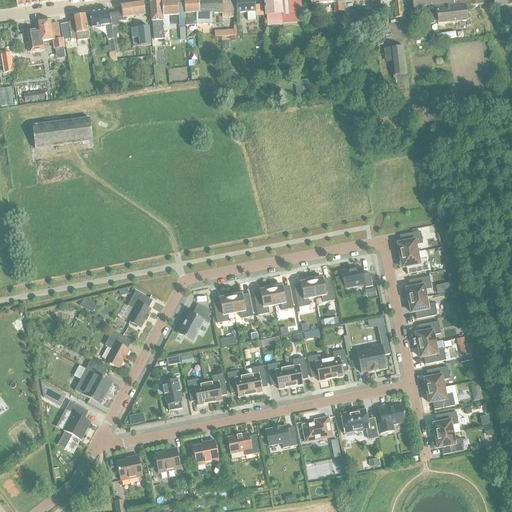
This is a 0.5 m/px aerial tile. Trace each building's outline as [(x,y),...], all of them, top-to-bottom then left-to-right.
[(182,0),(177,0),(161,1),(164,34),(167,33),(169,29),(169,16),(178,15),(179,26),(186,26),(182,0)] [(197,0),(182,0),(186,26),(196,25),(195,13),(198,13),(197,0)] [(197,0),(198,13),(195,13),(196,25),(197,25),(197,24),(212,24),(211,13),(222,13),(222,18),(237,18),(236,14),(236,0),(223,0),(197,0)] [(254,0),(235,0),(236,0),(236,14),(248,13),(249,21),(251,21),(256,20),(256,17),(263,16),(262,5),(255,5),(254,0)] [(272,0),(265,1),(266,16),(267,26),(283,25),(282,16),(289,16),(287,0),(272,0)] [(310,0),(311,4),(330,2),(330,3),(333,3),(334,11),(341,11),(341,2),(342,2),(341,0),(310,0)] [(411,0),(413,8),(429,7),(431,6),(430,0),(411,0)] [(430,0),(431,6),(429,7),(429,11),(425,11),(427,26),(434,25),(433,23),(437,22),(437,25),(467,22),(465,7),(483,5),(482,0),(430,0)] [(493,0),(495,8),(497,8),(498,13),(508,11),(505,0),(493,0)] [(164,34),(161,1),(150,2),(151,21),(152,21),(154,40),(163,39),(163,34),(164,34)] [(394,2),(395,18),(403,17),(401,1),(394,2)] [(122,12),(109,14),(115,52),(116,53),(119,53),(116,34),(120,34),(119,27),(118,22),(126,21),(126,17),(145,14),(143,3),(121,6),(122,12)] [(115,52),(109,14),(109,10),(89,14),(91,28),(105,26),(110,53),(109,54),(110,55),(110,58),(111,59),(112,60),(113,61),(114,61),(116,61),(117,61),(116,53),(115,52)] [(61,25),(63,40),(65,40),(70,39),(70,40),(77,39),(77,41),(90,39),(86,16),(86,15),(84,16),(83,14),(79,15),(78,17),(73,17),(74,22),(68,23),(61,25)] [(50,21),(36,23),(37,29),(26,31),(29,52),(43,50),(43,48),(42,42),(52,40),(54,49),(66,47),(65,40),(63,40),(62,40),(59,23),(51,25),(50,21)] [(14,23),(0,26),(0,35),(4,53),(14,51),(12,41),(18,40),(14,23)] [(131,29),(133,47),(150,45),(148,27),(131,29)] [(215,38),(238,36),(237,27),(233,27),(234,31),(214,32),(215,38)] [(438,31),(438,39),(458,39),(458,31),(438,31)] [(392,63),(393,77),(395,91),(408,89),(404,48),(385,50),(386,63),(392,63)] [(1,60),(2,60),(4,73),(15,71),(14,65),(12,66),(10,55),(0,56),(1,60)] [(313,85),(305,76),(291,89),(299,98),(313,85)] [(0,98),(1,107),(13,105),(11,86),(0,87),(0,98)] [(24,94),(25,101),(44,99),(43,91),(24,94)] [(32,126),(35,149),(93,141),(90,119),(32,126)] [(400,256),(417,253),(416,246),(423,244),(420,232),(399,236),(401,244),(397,244),(400,256)] [(417,253),(400,256),(402,268),(406,268),(407,275),(428,271),(426,259),(419,260),(417,253)] [(341,272),(344,289),(364,285),(365,288),(372,287),(369,274),(363,275),(362,268),(341,272)] [(409,302),(426,298),(425,291),(432,289),(429,277),(408,281),(410,289),(406,289),(409,302)] [(308,300),(315,298),(311,278),(309,278),(307,279),(306,280),(304,281),(303,282),(303,283),(300,283),(301,287),(294,288),(298,308),(310,306),(308,300)] [(311,278),(315,298),(321,297),(323,304),(334,301),(330,281),(323,282),(322,279),(319,279),(320,278),(318,278),(316,278),(314,278),(313,278),(311,278)] [(268,308),(274,306),(270,286),(269,286),(267,287),(265,288),(264,289),(262,289),(263,290),(263,291),(260,291),(260,295),(254,296),(258,316),(269,314),(268,308)] [(270,286),(274,306),(281,305),(282,311),(294,309),(290,289),(283,290),(282,287),(279,287),(279,286),(277,286),(276,286),(274,286),(272,286),(270,286)] [(136,292),(128,307),(133,310),(126,321),(130,323),(129,325),(136,329),(137,327),(141,329),(145,321),(146,321),(148,317),(151,310),(148,309),(153,301),(136,292)] [(227,316),(234,314),(230,294),(228,294),(227,295),(225,296),(223,296),(222,297),(222,298),(219,299),(220,303),(213,304),(217,324),(229,322),(227,316)] [(230,294),(234,314),(240,313),(242,319),(253,317),(249,297),(242,298),(242,295),(239,295),(239,294),(237,294),(235,294),(233,294),(232,294),(230,294)] [(84,298),(80,305),(94,312),(97,305),(84,298)] [(427,305),(426,298),(409,302),(411,314),(415,313),(416,320),(437,316),(434,304),(427,305)] [(439,314),(454,312),(453,299),(438,301),(439,314)] [(210,312),(198,306),(193,315),(189,313),(178,335),(193,343),(204,322),(208,324),(210,320),(207,318),(210,312)] [(415,335),(418,347),(435,343),(433,336),(441,335),(438,322),(417,327),(419,334),(415,335)] [(284,334),(290,333),(288,325),(282,327),(284,334)] [(386,369),(384,356),(390,355),(384,325),(377,327),(382,349),(370,351),(370,350),(357,352),(361,374),(372,372),(378,371),(386,369)] [(303,338),(323,337),(322,328),(303,329),(303,338)] [(113,332),(105,346),(111,350),(105,362),(119,369),(129,351),(127,350),(132,342),(113,332)] [(224,344),(238,341),(237,334),(223,337),(224,344)] [(435,343),(418,347),(420,359),(423,358),(425,365),(446,361),(443,349),(442,341),(435,343)] [(467,344),(459,346),(461,355),(469,353),(467,344)] [(327,361),(331,380),(343,378),(342,373),(348,372),(344,351),(333,353),(334,360),(327,361)] [(331,380),(327,361),(320,362),(319,356),(308,358),(312,379),(318,378),(319,382),(331,380)] [(179,357),(166,359),(168,367),(180,364),(179,357)] [(287,369),(291,388),(303,386),(302,381),(308,380),(304,359),(292,361),(294,368),(287,369)] [(112,383),(103,378),(107,371),(90,362),(74,391),(100,405),(112,383)] [(291,388),(287,369),(280,370),(279,364),(267,366),(271,387),(278,386),(279,390),(291,388)] [(246,377),(250,396),(262,394),(261,389),(267,388),(263,367),(252,369),(253,376),(246,377)] [(449,380),(447,368),(426,372),(428,379),(424,380),(426,392),(444,388),(442,381),(449,380)] [(250,396),(246,377),(240,378),(238,372),(227,374),(231,395),(237,394),(238,398),(250,396)] [(206,385),(210,404),(222,402),(221,397),(227,396),(223,375),(211,377),(213,384),(206,385)] [(166,395),(169,412),(182,410),(179,393),(180,392),(179,384),(177,384),(176,377),(162,380),(164,387),(162,387),(164,396),(166,395)] [(210,404),(206,385),(199,386),(198,380),(186,382),(191,403),(197,402),(198,406),(210,404)] [(479,383),(470,385),(474,401),(482,400),(479,383)] [(58,390),(46,385),(42,392),(54,398),(58,390)] [(445,396),(444,388),(426,392),(429,404),(432,403),(434,411),(455,406),(452,394),(445,396)] [(72,414),(63,431),(72,436),(66,448),(74,453),(80,440),(81,441),(91,423),(84,419),(89,412),(70,402),(65,410),(72,414)] [(387,409),(386,407),(378,408),(381,424),(378,425),(380,435),(394,432),(393,426),(406,424),(402,406),(387,409)] [(342,422),(340,422),(341,428),(343,428),(344,434),(355,431),(357,433),(362,432),(364,430),(366,429),(368,440),(378,438),(374,419),(367,421),(365,411),(357,412),(357,414),(351,415),(351,414),(341,416),(342,422)] [(135,423),(146,420),(144,413),(133,416),(135,423)] [(433,425),(435,437),(453,434),(451,426),(458,425),(456,413),(435,417),(437,424),(433,425)] [(483,424),(490,425),(491,414),(484,413),(483,424)] [(302,426),(305,443),(332,438),(328,418),(314,421),(315,424),(311,425),(311,424),(302,426)] [(286,427),(265,431),(269,447),(282,444),(283,449),(297,446),(294,428),(287,430),(286,427)] [(231,455),(244,452),(245,457),(259,454),(256,436),(249,437),(248,434),(227,439),(231,455)] [(435,437),(438,449),(441,448),(443,456),(464,452),(461,439),(454,441),(453,434),(435,437)] [(343,459),(342,438),(334,438),(334,459),(343,459)] [(191,450),(192,457),(194,457),(196,466),(219,462),(214,441),(207,443),(207,445),(192,448),(193,449),(191,450)] [(153,457),(154,465),(156,465),(158,474),(181,470),(176,449),(169,450),(169,452),(154,455),(155,457),(153,457)] [(118,473),(120,482),(143,477),(138,457),(131,458),(131,460),(116,463),(117,465),(115,465),(116,473),(118,473)] [(370,460),(374,468),(381,465),(377,457),(370,460)] [(115,502),(116,511),(124,511),(123,501),(115,502)]
